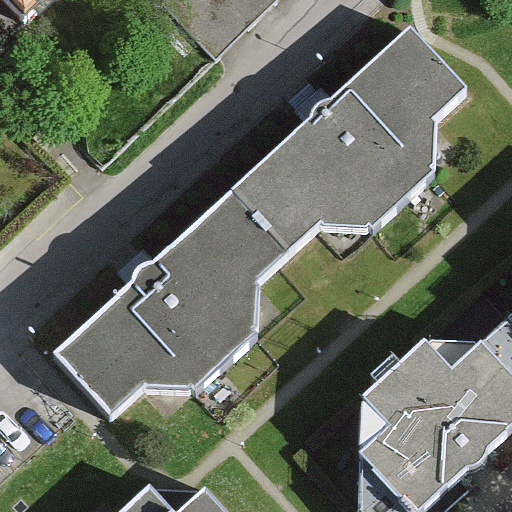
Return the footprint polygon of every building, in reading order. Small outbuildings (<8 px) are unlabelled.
[(101,0),(16,0),(54,42),(101,0)] [(430,126),(463,96),(406,31),(233,197),(288,256),(313,231),(370,233),(429,179),(430,126)] [(239,300),(288,256),(233,197),(62,355),(114,411),(140,387),(198,390),(239,353),(239,300)] [(367,460),(334,490),(353,511),(438,511),(475,479),(511,444),(511,332),(486,355),(428,353),(369,407),(367,460)] [(211,511),(212,511),(211,511),(177,511),(166,501),(153,511),(211,511)]
